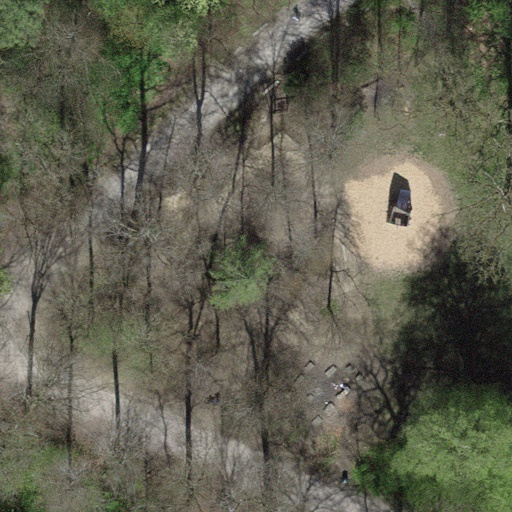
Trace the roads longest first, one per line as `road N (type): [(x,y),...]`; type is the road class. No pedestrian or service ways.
road 1 (track): [(0,286),(327,0)]
road 2 (track): [(0,364),(345,511)]
